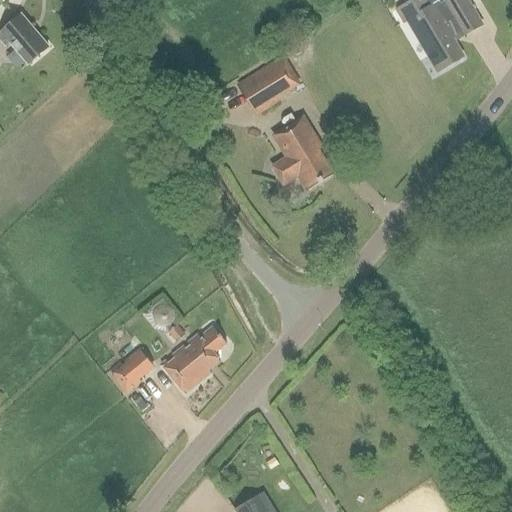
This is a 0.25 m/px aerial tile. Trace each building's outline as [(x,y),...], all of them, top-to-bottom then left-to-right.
[(428,0),(416,0),(396,12),(404,25),(407,23),(437,74),(463,59),(452,40),(482,23),(469,0),(442,0),(432,6),(428,0)] [(29,65),(50,48),(22,16),(0,35),(0,41),(6,48),(11,44),(29,65)] [(299,83),(284,59),(242,85),(259,114),(279,102),(276,98),(299,83)] [(323,150),(304,118),(274,136),(288,159),(273,168),(284,185),(299,176),(308,191),(333,176),(319,153),(323,150)] [(185,334),(177,325),(168,332),(176,342),(185,334)] [(214,354),(227,343),(214,327),(201,338),(199,336),(162,366),(185,395),(211,373),(209,371),(220,362),(214,354)] [(154,368),(140,349),(124,361),(126,364),(112,374),(127,395),(143,383),(140,379),(154,368)] [(242,511),(268,511),(259,497),(240,508),(242,511)]
